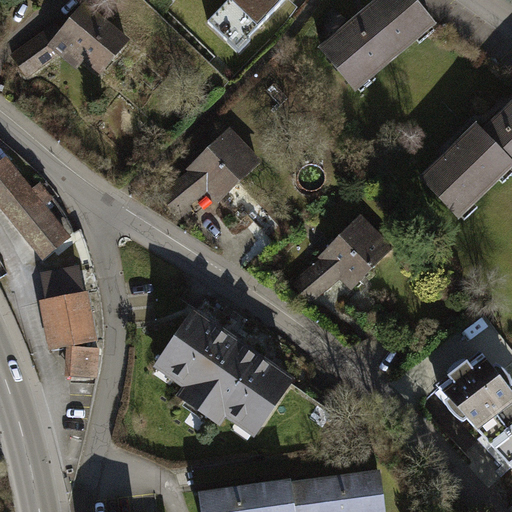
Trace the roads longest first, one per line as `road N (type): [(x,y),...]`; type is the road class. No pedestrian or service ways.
road 1 (residential): [(100,205),(326,358),(432,443),(491,511)]
road 2 (residential): [(76,511),(116,346),(100,205)]
road 3 (primary): [(0,362),(40,511)]
road 4 (residential): [(0,126),(100,205)]
